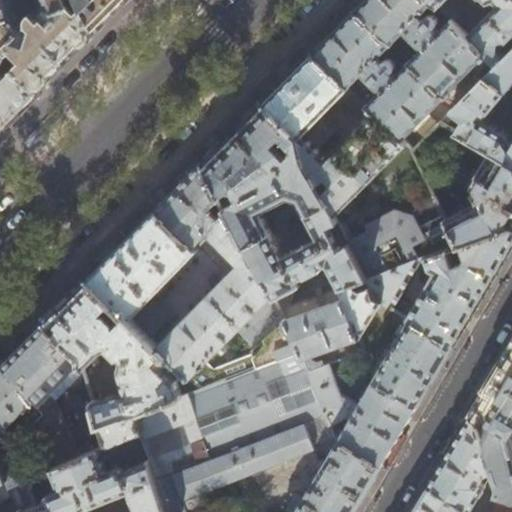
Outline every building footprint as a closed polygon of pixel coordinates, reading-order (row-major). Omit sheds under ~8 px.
[(0,0),(0,44),(2,50),(6,47),(11,51),(14,49),(24,58),(16,66),(37,87),(71,53),(95,28),(85,3),(79,9),(70,0),(0,0)] [(83,0),(85,3),(95,28),(123,0),(83,0)] [(468,35),(461,28),(433,0),(363,0),(356,8),(446,96),(456,106),(487,75),(498,64),(468,35)] [(485,0),(487,2),(493,0),(494,0),(498,4),(468,35),(498,64),(510,53),(503,46),(511,37),(511,0),(433,0),(461,28),(466,22),(460,16),(462,13),(457,8),(452,0),(485,0)] [(425,138),(439,124),(428,114),(446,96),(356,8),(334,29),(313,51),(403,138),(414,127),(425,138)] [(0,124),(3,122),(37,87),(16,66),(3,53),(2,50),(0,44),(0,124)] [(507,91),(511,85),(511,50),(510,53),(498,64),(487,75),(507,91)] [(403,138),(313,51),(289,75),(264,100),(300,135),(304,154),(319,182),(326,175),(332,181),(323,191),(368,277),(423,257),(427,256),(461,244),(448,217),(446,214),(420,228),(414,216),(398,210),(369,225),(353,197),(407,142),(403,138)] [(507,91),(487,75),(456,106),(442,121),(448,124),(451,119),(454,122),(460,115),(465,118),(458,130),(493,150),(511,161),(511,138),(508,132),(484,118),(507,91)] [(368,277),(323,191),(319,182),(304,154),(300,135),(264,100),(250,115),(221,144),(204,161),(275,299),(297,289),(301,286),(298,280),(306,276),(307,277),(328,266),(340,286),(341,287),(368,277)] [(511,161),(493,150),(478,175),(479,176),(473,186),(479,201),(448,217),(461,244),(511,226),(511,225),(511,161)] [(172,360),(201,388),(302,350),(275,299),(204,161),(179,187),(157,209),(193,246),(208,231),(241,264),(158,347),(172,360)] [(319,182),(323,191),(332,181),(326,175),(319,182)] [(197,250),(193,246),(157,209),(118,249),(89,277),(130,318),(197,250)] [(511,225),(511,226),(461,244),(427,256),(431,268),(436,271),(414,310),(407,306),(402,313),(407,316),(455,344),(482,298),(511,247),(511,225)] [(393,308),(423,257),(368,277),(376,298),(382,302),(393,308)] [(139,327),(130,318),(89,277),(67,300),(47,320),(84,357),(82,359),(85,369),(102,353),(110,348),(123,359),(121,367),(128,390),(94,401),(102,424),(136,413),(188,393),(180,385),(179,383),(164,368),(172,360),(158,347),(149,337),(139,327)] [(376,298),(368,277),(341,287),(360,336),(361,339),(382,302),(376,298)] [(360,336),(341,287),(340,286),(295,303),(297,289),(275,299),(302,350),(310,371),(325,365),(322,360),(318,361),(312,358),(311,354),(360,336)] [(161,305),(139,327),(149,337),(171,315),(161,305)] [(455,344),(407,316),(374,373),(376,378),(419,404),(438,372),(455,344)] [(57,403),(86,373),(85,369),(82,359),(84,357),(47,320),(23,344),(5,363),(49,416),(40,423),(48,437),(60,466),(82,457),(57,403)] [(511,345),(479,401),(471,415),(482,422),(497,470),(501,485),(499,492),(511,495),(511,345)] [(331,424),(310,371),(302,350),(201,388),(188,393),(211,459),(177,473),(186,497),(183,498),(187,511),(191,511),(198,510),(205,507),(202,491),(316,446),(315,443),(335,435),(331,424)] [(5,363),(0,367),(0,452),(9,475),(13,485),(26,479),(27,479),(14,446),(1,433),(19,416),(28,424),(21,430),(28,437),(30,435),(28,433),(39,422),(40,423),(49,416),(5,363)] [(330,363),(325,365),(310,371),(331,424),(348,415),(353,418),(361,405),(342,394),(330,363)] [(419,404),(376,378),(361,405),(353,418),(341,439),(383,464),(401,434),(419,404)] [(211,459),(188,393),(136,413),(143,434),(151,459),(167,511),(187,511),(183,498),(186,497),(177,473),(211,459)] [(143,434),(136,413),(102,424),(108,446),(109,447),(143,434)] [(482,422),(471,415),(449,451),(429,484),(472,510),(487,484),(483,481),(484,480),(486,478),(487,476),(486,473),(497,470),(482,422)] [(383,464),(341,439),(306,497),(298,492),(288,508),(294,511),(354,511),(368,491),(383,464)] [(167,511),(151,459),(126,469),(122,465),(108,471),(99,449),(82,457),(60,466),(55,468),(62,488),(49,493),(48,495),(47,499),(35,504),(26,479),(13,485),(22,511),(167,511)] [(0,452),(0,480),(9,475),(0,452)] [(471,511),(472,510),(429,484),(413,511),(412,511),(471,511)] [(236,495),(236,496),(248,511),(266,511),(269,510),(252,488),(236,495)] [(511,511),(511,495),(499,492),(498,493),(496,511),(511,511)] [(198,511),(198,510),(191,511),(248,511),(236,496),(213,504),(216,511),(198,511)]
